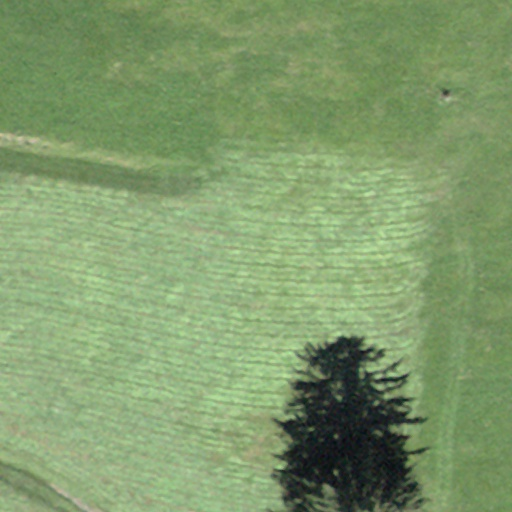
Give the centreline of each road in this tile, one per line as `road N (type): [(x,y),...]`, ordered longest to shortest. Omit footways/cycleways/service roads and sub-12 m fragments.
road 1 (track): [(229,511),(0,361)]
road 2 (track): [(0,44),(195,78)]
